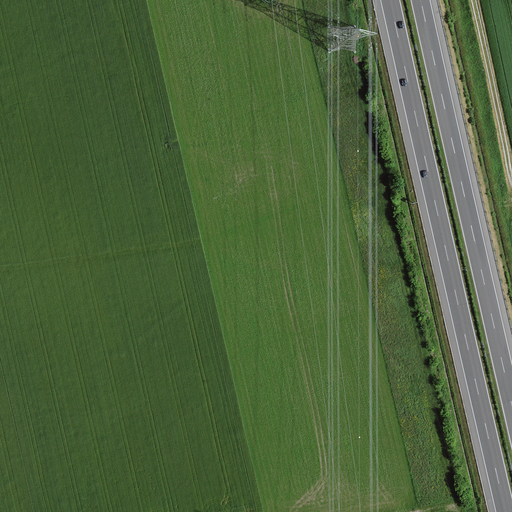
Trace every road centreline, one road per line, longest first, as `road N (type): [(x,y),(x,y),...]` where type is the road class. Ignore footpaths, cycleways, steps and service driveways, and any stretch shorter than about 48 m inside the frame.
road 1 (motorway): [(390,0),(505,511)]
road 2 (motorway): [(511,403),(421,0)]
road 3 (track): [(473,0),(511,175)]
